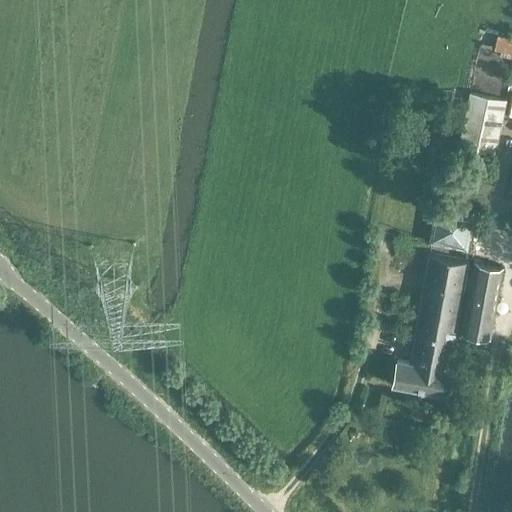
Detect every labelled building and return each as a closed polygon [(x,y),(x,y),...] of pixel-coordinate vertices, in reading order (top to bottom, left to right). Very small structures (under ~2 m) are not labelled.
[(511,53),(511,37),(497,34),(494,49),(511,53)] [(492,160),(505,100),(470,92),(457,153),(492,160)] [(471,245),(472,207),(434,205),(433,243),(471,245)] [(468,288),(471,274),(466,274),(469,261),(429,253),(409,361),(449,368),(464,287),(468,288)] [(473,261),(471,274),(468,288),(461,330),(490,336),(503,267),(473,261)] [(449,368),(409,361),(397,358),(392,384),(448,393),(453,368),(449,368)]
